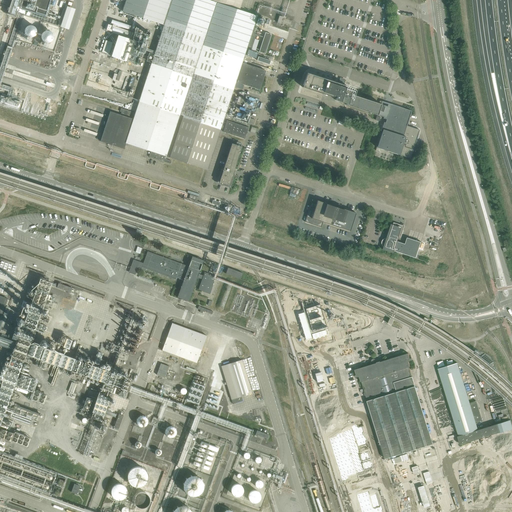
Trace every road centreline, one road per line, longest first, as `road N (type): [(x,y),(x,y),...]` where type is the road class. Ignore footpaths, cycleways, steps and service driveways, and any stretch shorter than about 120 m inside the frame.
road 1 (secondary): [(5,168),(243,246)]
road 2 (tertiary): [(490,229),(440,12)]
road 3 (secondary): [(243,246),(453,315)]
road 4 (motorway): [(487,0),(511,142)]
